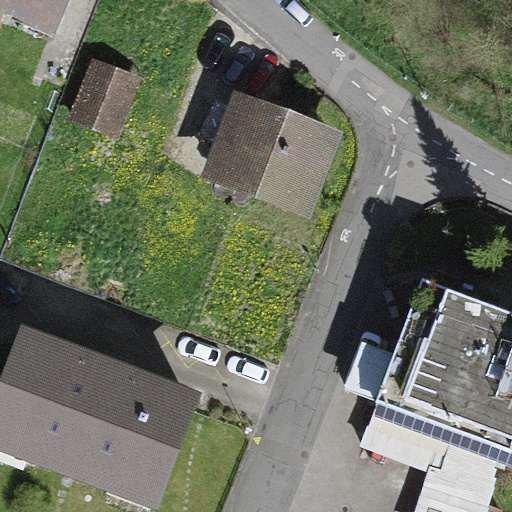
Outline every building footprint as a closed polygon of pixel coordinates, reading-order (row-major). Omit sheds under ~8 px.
[(0,0),(0,3),(16,10),(12,20),(52,37),(67,0),(0,0)] [(113,136),(135,79),(97,65),(75,122),(113,136)] [(301,209),(327,140),(243,107),(221,166),(253,179),(249,189),(301,209)] [(511,316),(423,284),(377,408),(511,457),(511,316)] [(0,434),(34,447),(32,452),(112,483),(114,478),(153,493),(151,498),(154,499),(189,407),(25,345),(0,409),(0,434)]
